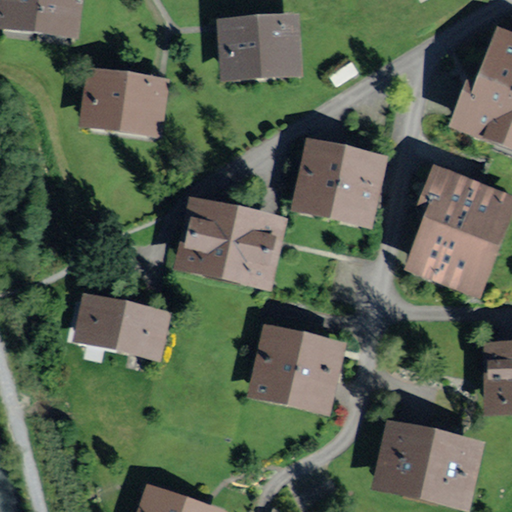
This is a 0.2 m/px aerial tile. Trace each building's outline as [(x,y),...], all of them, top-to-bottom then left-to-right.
[(6,0),(4,24),(73,32),(77,0),(6,0)] [(227,31),(230,76),(293,72),(290,27),(272,28),(272,21),(256,22),(256,29),(227,31)] [(467,110),(461,124),(511,143),(511,47),(505,45),(485,99),(470,94),(465,109),(467,110)] [(351,65),(330,79),(336,88),(357,74),(351,65)] [(97,79),(90,123),(152,132),(158,88),(141,85),(142,78),(127,76),(126,83),(97,79)] [(313,155),(302,201),(323,206),(321,212),(346,217),(347,211),(367,216),(377,169),(313,155)] [(441,214),(419,269),(473,290),(505,206),(439,181),(434,194),(432,193),(427,208),(441,214)] [(197,214),(187,259),(208,264),(207,269),(243,277),(244,272),(265,276),(275,232),(197,214)] [(118,347),(125,314),(94,307),(87,340),(118,347)] [(125,314),(118,347),(150,354),(157,321),(125,314)] [(270,341),(259,388),(280,393),(278,398),(303,404),(304,398),(324,403),(335,356),(270,341)] [(511,357),(494,357),(494,403),(511,403),(511,357)] [(395,436),(385,481),(406,486),(404,491),(440,500),(442,494),(462,499),(473,454),(395,436)] [(237,511),(244,493),(231,488),(222,511),(237,511)] [(252,511),(257,498),(244,493),(237,511),(252,511)] [(193,511),(153,498),(148,511),(193,511)]
